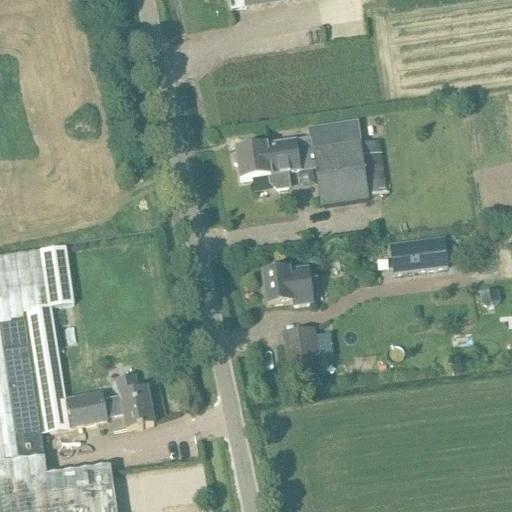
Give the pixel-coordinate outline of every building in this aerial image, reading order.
[(205,0),(206,2),(221,0),(227,0),(230,13),(312,0),(322,0),(324,9),(372,0),(371,0),(205,0)] [(362,146),(358,123),(307,131),(309,141),(235,152),(236,156),(233,159),(234,166),(238,168),(240,184),(268,180),(269,187),(277,193),(290,191),(288,176),(314,173),(320,209),(368,202),(368,201),(386,198),(378,143),(362,146)] [(418,245),(390,249),(393,277),(414,275),(441,271),(447,271),(443,242),(418,245)] [(116,383),(120,398),(120,399),(103,402),(102,395),(66,402),(51,311),(74,307),(65,250),(0,259),(0,511),(116,511),(110,469),(46,477),(40,437),(72,432),(72,433),(108,425),(107,421),(123,417),(126,432),(153,427),(146,392),(137,394),(134,379),(116,383)] [(312,307),(307,271),(289,274),(289,272),(262,276),(266,309),(293,305),(293,306),(293,309),(295,309),(311,307),(312,307)] [(316,385),(314,376),(319,375),(320,375),(314,332),(282,336),(287,379),(299,378),(300,387),(316,385)]
